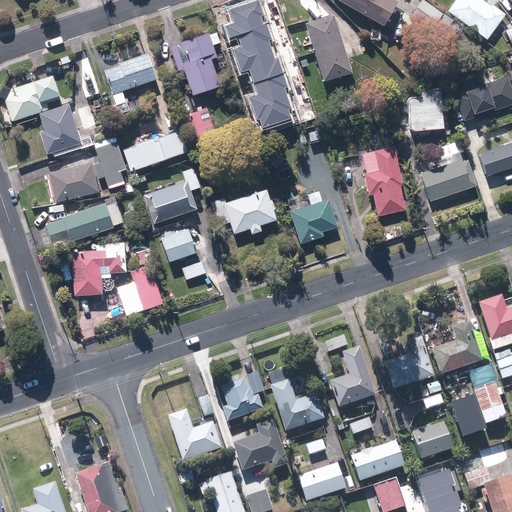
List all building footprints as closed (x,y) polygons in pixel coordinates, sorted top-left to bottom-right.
[(264,15),(259,0),(230,10),(235,23),(226,26),(230,37),(238,35),(265,25),(261,16),(264,15)] [(340,0),(382,24),(396,0),(395,0),(340,0)] [(445,13),(425,0),(420,0),(410,15),(432,31),(445,13)] [(475,0),(456,0),(446,16),(484,42),(501,18),(475,0)] [(336,13),(306,22),(323,82),(353,74),(336,13)] [(271,39),(267,25),(265,25),(238,35),(242,47),(233,50),(237,61),(272,50),(269,40),(271,39)] [(193,95),(221,86),(210,55),(215,53),(208,32),(170,45),(179,70),(184,68),(193,95)] [(249,70),(254,83),(283,73),(278,58),(275,59),(272,50),(237,61),(241,73),(249,70)] [(147,53),(120,62),(121,64),(105,70),(119,112),(130,109),(124,90),(156,79),(147,53)] [(288,88),(283,73),(254,83),(257,95),(249,98),(253,110),(288,99),(285,89),(288,88)] [(60,95),(54,74),(10,87),(3,84),(0,93),(0,95),(4,97),(11,119),(50,108),(47,99),(60,95)] [(462,81),(464,89),(454,92),(462,120),(511,105),(511,86),(509,76),(484,83),(482,75),(462,81)] [(421,96),(408,97),(411,130),(444,127),(440,89),(421,90),(421,96)] [(291,108),(288,99),(253,110),(257,120),(260,119),(263,128),(292,119),(289,109),(291,108)] [(46,152),(55,149),(57,156),(96,144),(93,135),(82,139),(70,103),(40,112),(45,129),(39,131),(46,152)] [(91,104),(77,109),(83,130),(97,125),(91,104)] [(215,131),(208,107),(180,116),(188,141),(198,138),(212,191),(224,188),(209,132),(215,131)] [(181,130),(124,149),(131,170),(188,151),(181,130)] [(100,162),(94,164),(99,178),(104,176),(109,189),(126,183),(121,170),(126,167),(116,140),(94,148),(100,162)] [(511,141),(478,153),(485,175),(511,165),(511,141)] [(362,153),(367,170),(363,171),(369,194),(373,193),(378,216),(405,209),(398,183),(403,182),(393,145),(362,153)] [(438,164),(419,171),(429,200),(477,184),(465,150),(437,159),(438,164)] [(99,190),(92,161),(49,173),(57,201),(99,190)] [(192,189),(201,186),(194,166),(183,170),(187,180),(144,195),(154,223),(198,207),(192,189)] [(262,229),(261,224),(277,219),(267,188),(224,202),(234,233),(251,228),(252,232),(262,229)] [(115,227),(114,224),(124,221),(115,197),(63,215),(64,218),(45,224),(53,246),(73,239),(75,246),(85,242),(84,238),(115,227)] [(301,242),(324,234),(323,230),(337,225),(328,197),(290,209),(301,242)] [(188,226),(162,236),(171,260),(197,251),(188,226)] [(137,253),(140,264),(152,260),(144,237),(131,241),(135,253),(137,253)] [(114,272),(126,272),(125,241),(92,242),(92,249),(73,250),(75,294),(104,293),(104,290),(114,289),(114,272)] [(200,261),(182,268),(186,280),(204,273),(200,261)] [(135,282),(117,288),(127,314),(163,302),(150,265),(131,271),(135,282)] [(511,309),(507,311),(502,298),(479,305),(494,350),(511,344),(511,338),(511,335),(511,334),(511,309)] [(457,340),(431,349),(440,375),(482,361),(469,322),(452,328),(457,340)] [(410,354),(384,363),(393,388),(433,375),(420,336),(405,341),(410,354)] [(351,374),(329,382),(338,408),(376,395),(358,345),(342,350),(351,374)] [(511,350),(495,355),(502,379),(511,376),(511,350)] [(272,383),(269,384),(286,433),(325,420),(317,394),(296,401),(285,368),(268,374),(272,383)] [(260,395),(265,394),(257,371),(247,375),(248,378),(222,386),(229,407),(224,409),(228,421),(264,409),(260,395)] [(484,425),(507,417),(496,383),(473,390),(475,396),(450,404),(461,439),(486,430),(484,425)] [(420,401),(423,410),(445,403),(442,394),(420,401)] [(193,426),(188,409),(167,416),(181,461),(222,448),(213,420),(193,426)] [(372,427),(368,417),(348,424),(352,435),(372,427)] [(259,433),(232,443),(242,470),(272,459),(274,466),(289,461),(273,418),(256,424),(259,433)] [(452,449),(445,422),(411,432),(419,459),(452,449)] [(352,453),(361,481),(407,466),(398,438),(352,453)] [(118,511),(128,509),(121,488),(117,489),(108,462),(75,473),(88,511),(118,511)] [(346,489),(337,463),(298,476),(307,502),(346,489)] [(490,481),(486,467),(465,474),(469,487),(490,481)] [(244,511),(230,471),(205,480),(216,511),(244,511)] [(482,483),(491,511),(511,511),(511,481),(510,474),(482,483)] [(456,478),(437,484),(443,503),(462,497),(456,478)] [(395,479),(374,486),(382,511),(385,511),(404,506),(395,479)] [(38,505),(22,511),(66,511),(55,480),(32,488),(38,505)] [(265,489),(246,495),(251,511),(267,511),(272,511),(265,489)]
